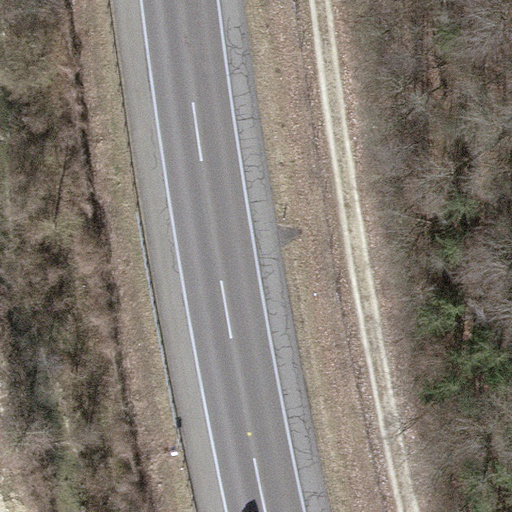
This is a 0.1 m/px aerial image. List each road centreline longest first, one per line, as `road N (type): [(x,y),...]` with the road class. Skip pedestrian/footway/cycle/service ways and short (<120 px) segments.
road 1 (track): [(409,511),(369,331),(324,0)]
road 2 (trunk): [(184,0),(213,212),(270,511)]
